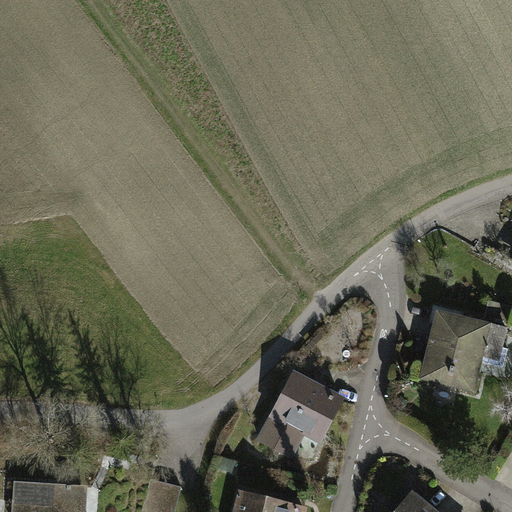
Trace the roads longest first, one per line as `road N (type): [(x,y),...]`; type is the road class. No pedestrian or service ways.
road 1 (residential): [(0,417),(149,424),(219,407),(372,260)]
road 2 (residential): [(363,429),(390,312),(372,260)]
road 3 (residential): [(363,429),(383,432),(511,505)]
road 4 (residential): [(372,260),(436,211),(511,181)]
